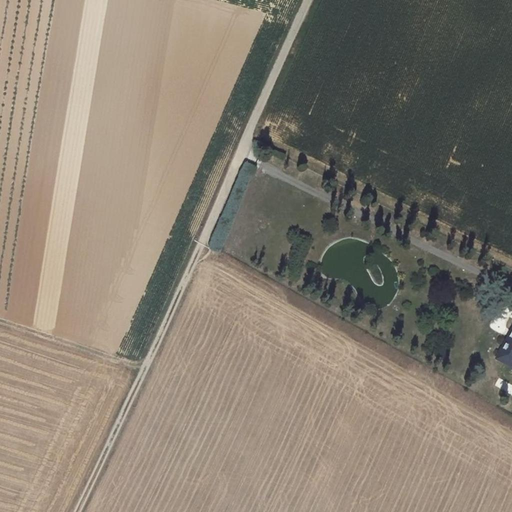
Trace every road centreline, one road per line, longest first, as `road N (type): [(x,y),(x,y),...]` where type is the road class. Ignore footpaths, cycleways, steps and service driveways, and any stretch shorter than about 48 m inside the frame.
road 1 (track): [(76,511),(200,244)]
road 2 (unclassified): [(200,244),(309,0)]
road 3 (track): [(145,364),(0,320)]
